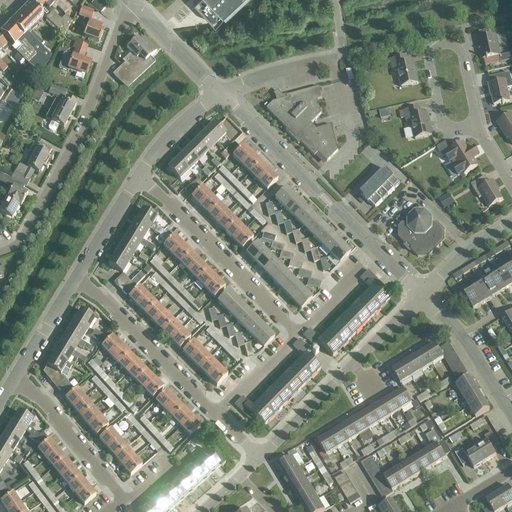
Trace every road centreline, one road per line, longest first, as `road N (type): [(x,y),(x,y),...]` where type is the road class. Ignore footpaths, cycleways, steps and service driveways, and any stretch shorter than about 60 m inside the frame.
road 1 (residential): [(0,253),(24,235),(134,3)]
road 2 (residential): [(258,458),(421,295)]
road 3 (residential): [(298,335),(137,178)]
road 4 (residential): [(377,251),(219,94)]
road 5 (residential): [(215,413),(74,279)]
road 6 (residential): [(122,499),(14,378)]
road 7 (residential): [(511,417),(462,336),(421,295)]
road 8 (residential): [(475,127),(445,124),(437,110),(430,52),(459,49)]
road 9 (residential): [(219,94),(134,3)]
